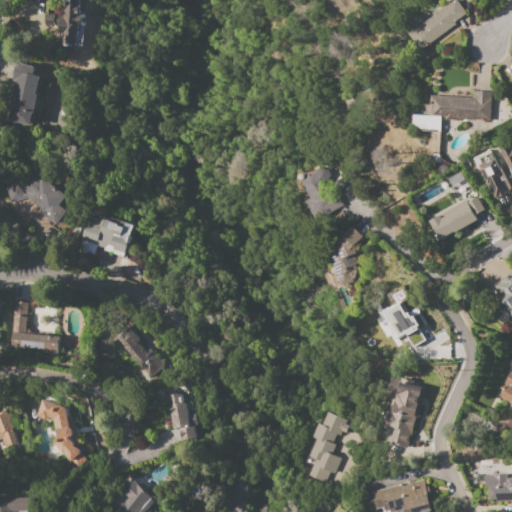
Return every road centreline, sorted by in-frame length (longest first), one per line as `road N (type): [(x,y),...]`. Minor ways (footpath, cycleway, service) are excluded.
road 1 (residential): [(229,511),(233,456),(190,337),(140,304),(81,280),(0,281)]
road 2 (residential): [(511,240),(444,282),(444,297),(470,341),(441,437),(463,511)]
road 3 (residential): [(0,376),(50,370),(89,381),(115,409),(124,448),(62,511)]
